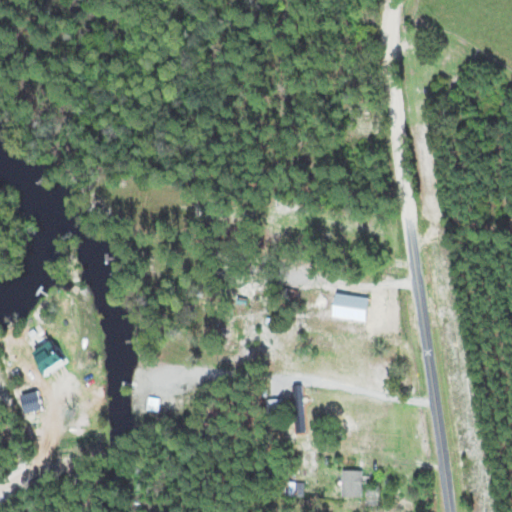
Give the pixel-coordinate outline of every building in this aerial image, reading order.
[(284,245),(296,245),(296,215),(284,215),(284,245)] [(257,279),(236,276),(233,299),(254,302),(257,279)] [(240,350),(249,318),(239,315),(230,347),(240,350)] [(285,425),(302,426),(303,402),(286,401),(285,425)] [(388,511),(389,469),(377,469),(377,511),(388,511)]
